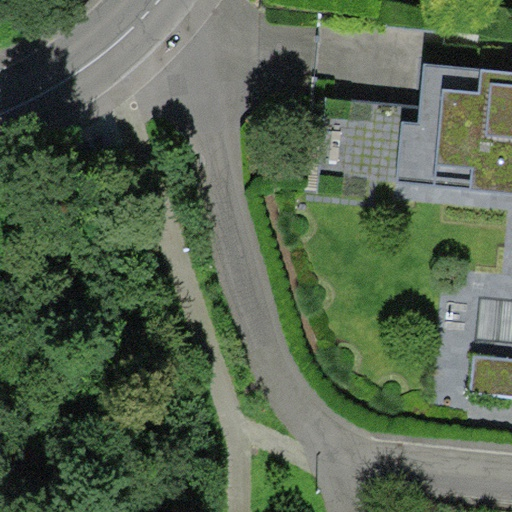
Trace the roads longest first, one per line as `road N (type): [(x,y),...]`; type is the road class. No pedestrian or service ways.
road 1 (residential): [(325,453),(286,371),(170,0)]
road 2 (residential): [(0,112),(103,54),(156,0)]
road 3 (residential): [(511,471),(325,453)]
